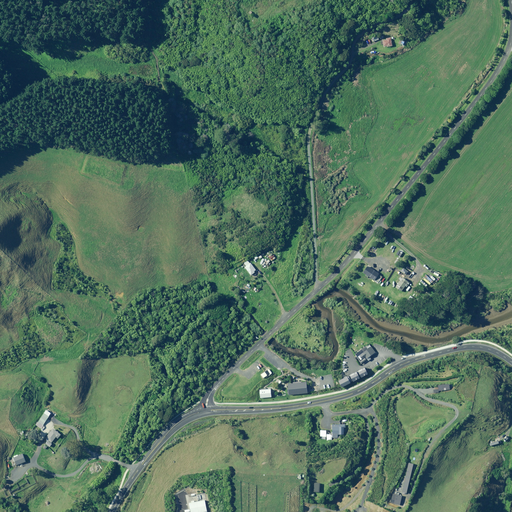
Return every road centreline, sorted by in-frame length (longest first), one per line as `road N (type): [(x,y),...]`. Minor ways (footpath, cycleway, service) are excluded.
road 1 (residential): [(412,0),(356,37),(309,128),(320,287)]
road 2 (tertiary): [(511,362),(465,346),(400,364),(342,396),(206,410)]
road 3 (unclassified): [(320,287),(483,92),(511,37)]
road 4 (unclassified): [(206,410),(220,380),(320,287)]
